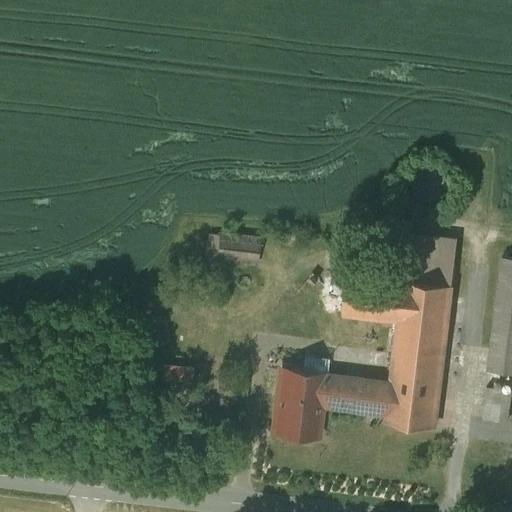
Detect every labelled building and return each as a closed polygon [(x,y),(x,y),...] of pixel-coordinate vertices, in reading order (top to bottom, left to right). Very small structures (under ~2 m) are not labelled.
[(438,156),(429,155),(422,156),(415,159),(409,165),(405,172),(404,179),(405,185),(410,194),(418,200),(428,203),(438,201),(446,196),(453,189),(455,179),(453,169),(447,161),(438,156)] [(377,255),(350,251),(347,272),(452,285),(457,237),(410,232),(412,221),(382,216),(377,255)] [(259,240),(219,235),(217,259),(256,264),(259,240)] [(511,257),(502,256),(488,370),(511,372),(511,257)] [(452,285),(347,272),(343,313),(398,320),(391,382),(371,379),(324,373),(320,402),(368,408),(369,403),(388,406),(386,418),(435,424),(452,285)] [(192,368),(164,366),(162,389),(190,392),(192,368)] [(324,373),(281,368),(274,429),(316,434),(320,402),(324,373)] [(510,389),(486,386),(483,418),(506,421),(510,389)]
